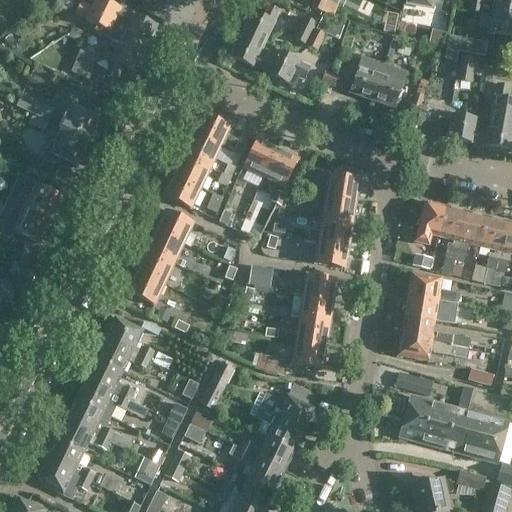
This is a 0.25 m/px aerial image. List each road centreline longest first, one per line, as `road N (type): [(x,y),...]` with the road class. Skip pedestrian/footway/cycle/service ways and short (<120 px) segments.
road 1 (unclassified): [(0,440),(172,77)]
road 2 (residential): [(348,447),(382,158)]
road 3 (residential): [(382,158),(172,77)]
road 4 (residential): [(511,187),(382,158)]
